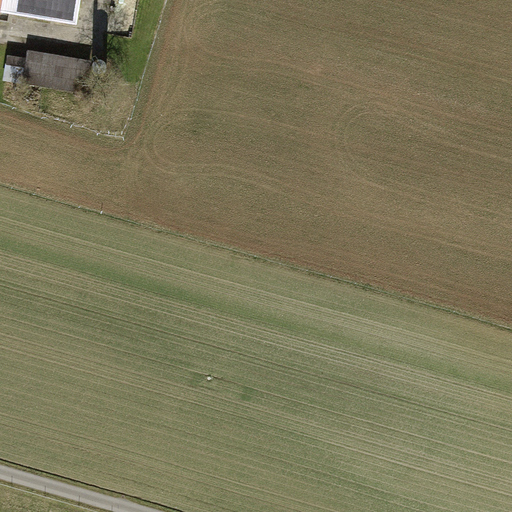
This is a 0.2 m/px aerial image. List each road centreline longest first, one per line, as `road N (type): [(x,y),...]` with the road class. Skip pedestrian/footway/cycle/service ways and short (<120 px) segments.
road 1 (track): [(134,511),(0,472)]
road 2 (track): [(0,37),(66,43),(89,33),(100,0)]
